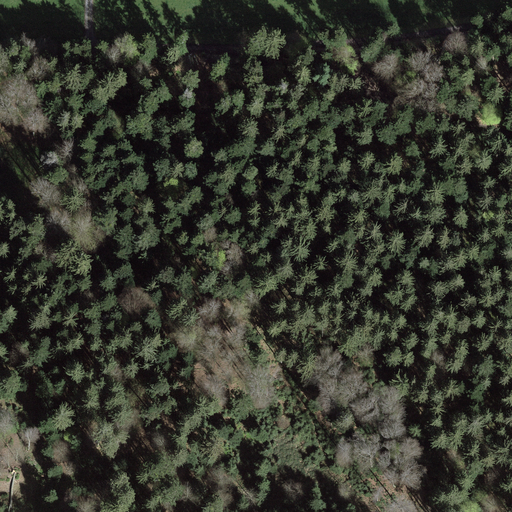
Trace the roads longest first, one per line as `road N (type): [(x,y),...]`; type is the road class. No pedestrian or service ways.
road 1 (track): [(0,64),(84,52),(361,46),(511,25)]
road 2 (track): [(249,51),(511,134)]
